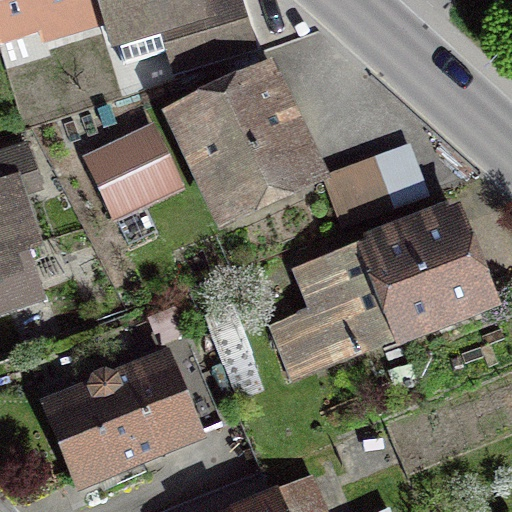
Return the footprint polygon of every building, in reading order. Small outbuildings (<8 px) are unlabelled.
[(0,0),(0,42),(106,9),(123,63),(167,49),(174,71),(248,48),(233,0),(231,0),(197,11),(193,0),(0,0)] [(174,124),(222,224),(310,181),(262,82),(174,124)] [(86,161),(112,219),(179,189),(152,131),(86,161)] [(0,309),(23,302),(7,255),(35,246),(15,184),(0,188),(0,309)] [(452,220),(299,276),(315,319),(274,334),(291,379),(484,307),(452,220)] [(165,365),(49,408),(77,484),(193,440),(165,365)] [(319,511),(308,483),(232,511),(319,511)]
